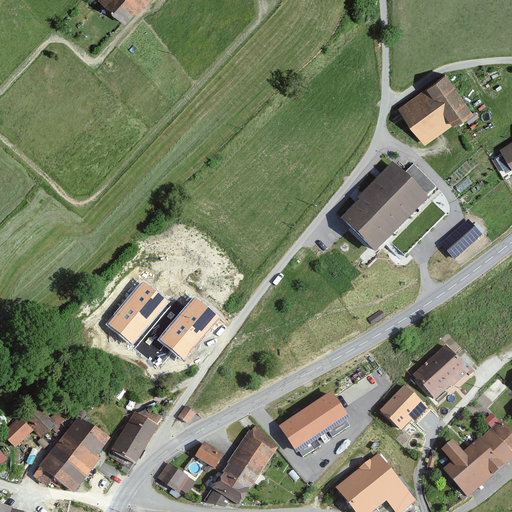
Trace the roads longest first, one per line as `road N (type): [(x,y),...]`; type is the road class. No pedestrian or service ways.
road 1 (residential): [(157,461),(166,428),(378,147),(387,90),(384,0)]
road 2 (secondary): [(511,242),(412,314),(157,461)]
road 3 (residential): [(125,495),(196,511),(296,511)]
